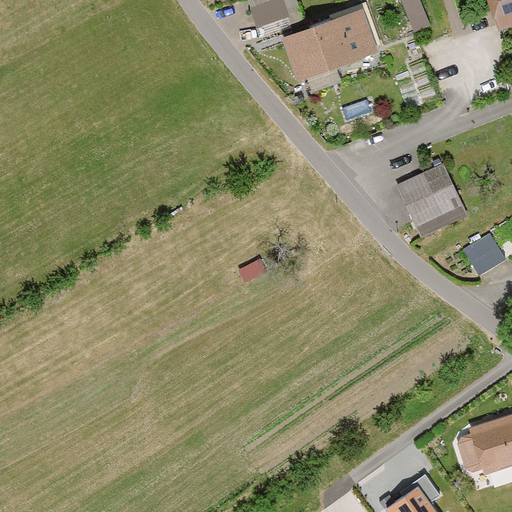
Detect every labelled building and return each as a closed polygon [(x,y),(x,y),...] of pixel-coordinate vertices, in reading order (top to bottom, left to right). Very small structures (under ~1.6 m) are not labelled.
[(303,20),(295,0),(248,0),(260,34),(303,20)] [(511,0),(485,0),(495,30),(511,24),(511,0)] [(380,49),(362,4),(281,36),(299,81),(380,49)] [(466,209),(445,165),(397,188),(418,233),(466,209)] [(511,261),(496,234),(468,251),(485,279),(511,263),(511,261)] [(491,479),(511,473),(511,416),(477,426),(491,479)] [(387,501),(393,511),(442,511),(432,496),(440,490),(430,474),(387,501)]
